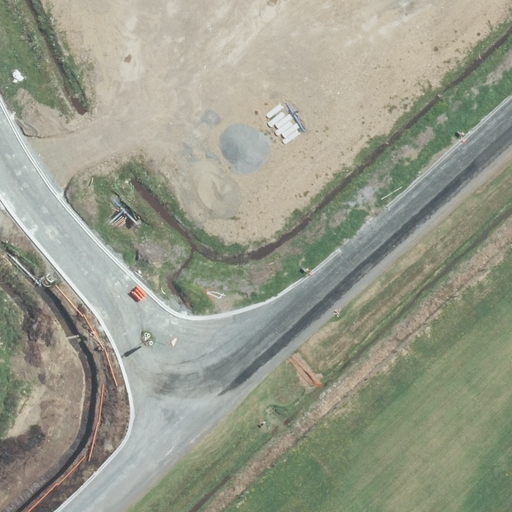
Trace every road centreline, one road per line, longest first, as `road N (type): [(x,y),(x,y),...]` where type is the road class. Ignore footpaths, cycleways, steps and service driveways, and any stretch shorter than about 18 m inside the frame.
road 1 (unclassified): [(511,128),(93,511)]
road 2 (unknown): [(0,147),(20,186),(213,401)]
